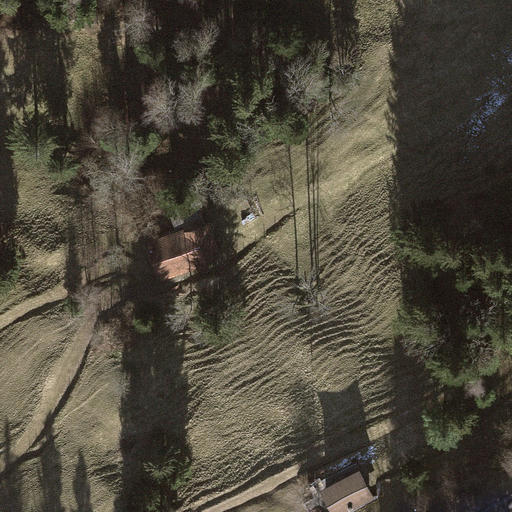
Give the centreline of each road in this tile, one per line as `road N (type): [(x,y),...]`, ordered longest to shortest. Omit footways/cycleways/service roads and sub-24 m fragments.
road 1 (track): [(0,467),(59,395),(107,306),(219,270),(347,176)]
road 2 (track): [(217,511),(506,372)]
